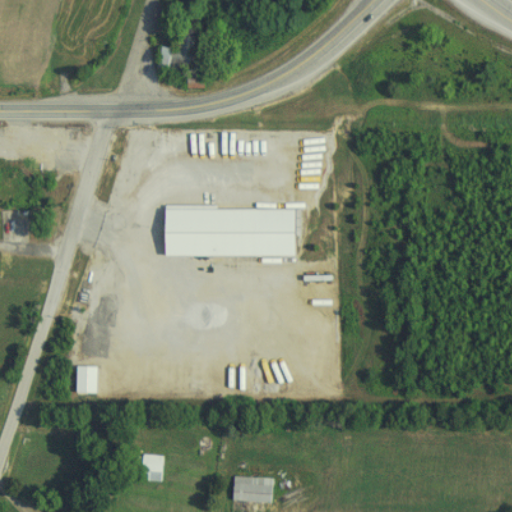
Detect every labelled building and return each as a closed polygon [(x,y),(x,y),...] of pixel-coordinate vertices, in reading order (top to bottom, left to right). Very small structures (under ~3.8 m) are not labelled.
[(160,46),(157,67),(186,73),(192,44),(178,41),(176,49),(160,46)] [(39,149),(56,155),(61,139),(45,134),(39,149)] [(298,257),(299,208),(164,207),(164,256),(298,257)] [(97,392),(97,365),(72,365),(72,392),(97,392)] [(139,481),(160,482),(161,452),(141,451),(139,481)] [(230,510),(243,510),(243,503),(272,503),(272,478),(230,477),(230,510)]
